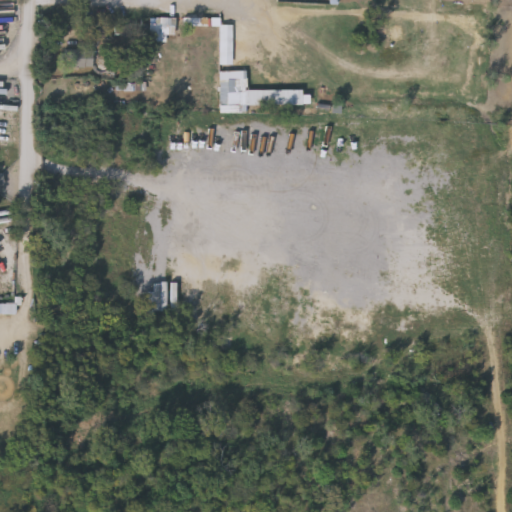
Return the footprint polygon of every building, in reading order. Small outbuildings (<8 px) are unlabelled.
[(244,27),(232,27),(231,19),(221,19),(222,43),(211,44),(212,61),(221,61),(223,108),(265,106),(265,98),(246,99),(244,27)] [(184,51),(171,51),(171,59),(164,59),(164,51),(148,51),(148,62),(164,62),(164,103),(184,103),(184,51)] [(63,70),(93,70),(93,52),(63,52),(63,70)] [(173,167),(164,167),(162,223),(171,223),(173,167)] [(278,185),(277,178),(253,180),(254,187),(278,185)]
